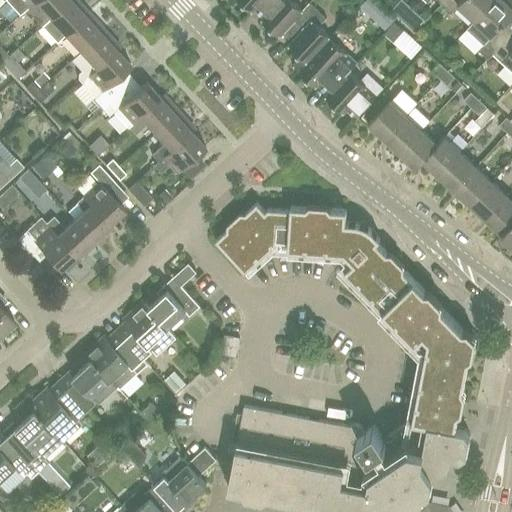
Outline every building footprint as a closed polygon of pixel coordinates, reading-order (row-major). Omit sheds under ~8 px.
[(6,0),(19,13),(23,10),(33,0),(6,0)] [(41,24),(67,0),(33,0),(23,10),(30,17),(32,15),(41,24)] [(89,11),(78,0),(67,0),(41,24),(56,41),(65,33),(89,11)] [(239,0),(251,10),(260,0),(239,0)] [(260,0),(251,10),(251,11),(253,8),(262,17),(260,19),(278,36),(309,2),(302,9),(291,0),(260,0)] [(365,0),(359,7),(371,18),(383,6),(377,0),(365,0)] [(443,0),(441,3),(450,11),(457,4),(473,20),(491,0),(443,0)] [(491,0),(473,20),(466,28),(483,44),(478,48),(487,57),(491,53),(511,30),(511,29),(504,22),(511,12),(511,7),(511,2),(509,0),(491,0)] [(297,70),(329,35),(318,25),(325,17),(309,2),(278,36),(279,36),(292,21),(301,30),(287,44),(300,56),(292,65),(297,70)] [(104,28),(89,11),(65,33),(80,50),(104,28)] [(78,77),(80,80),(116,48),(111,43),(115,40),(104,28),(80,50),(71,58),(81,70),(78,73),(78,77)] [(511,71),(511,30),(491,53),(511,71)] [(324,95),(356,61),(339,46),(340,45),(329,35),(297,70),(315,86),(317,84),(326,92),(324,95)] [(8,54),(0,61),(1,61),(16,78),(25,70),(17,61),(24,55),(17,47),(8,55),(8,54)] [(130,64),(116,48),(80,80),(95,96),(92,98),(100,107),(118,90),(110,82),(130,64)] [(356,62),(356,61),(324,95),(342,112),(345,109),(354,117),(383,86),(366,71),(359,79),(349,70),(356,62)] [(439,77),(446,69),(439,63),(432,70),(439,77)] [(446,69),(439,77),(447,84),(455,77),(446,69)] [(476,71),(471,76),(481,85),(485,80),(476,71)] [(32,94),(38,88),(32,81),(25,87),(32,94)] [(113,111),(127,126),(160,96),(145,81),(125,99),(118,90),(100,107),(108,116),(113,111)] [(38,88),(32,94),(39,102),(46,96),(38,88)] [(471,106),(478,99),(471,92),(463,99),(471,106)] [(164,102),(160,96),(127,126),(127,127),(128,126),(135,133),(146,123),(155,132),(179,110),(168,98),(164,102)] [(405,114),(389,98),(367,122),(383,137),(405,114)] [(478,99),(471,106),(479,114),(486,106),(478,99)] [(189,122),(179,110),(155,132),(164,142),(152,153),(158,159),(153,164),(191,130),(186,125),(189,122)] [(421,128),(405,114),(383,137),(399,152),(421,128)] [(499,125),(507,132),(511,125),(511,122),(506,117),(499,125)] [(415,167),(422,160),(436,143),(421,128),(399,152),(415,167)] [(205,146),(191,130),(153,164),(160,171),(169,163),(176,172),(180,168),(190,179),(206,164),(197,153),(205,146)] [(438,174),(460,151),(443,136),(436,143),(422,160),(438,174)] [(0,148),(0,186),(22,166),(15,158),(12,161),(0,148)] [(475,165),(460,151),(438,174),(454,189),(475,165)] [(112,171),(118,165),(111,158),(105,164),(112,171)] [(82,195),(108,223),(124,209),(105,189),(114,181),(98,163),(89,171),(98,181),(82,195)] [(118,165),(112,171),(119,179),(125,173),(118,165)] [(475,165),(454,189),(469,203),(491,180),(475,165)] [(33,189),(40,183),(27,168),(20,175),(33,189)] [(136,180),(128,188),(143,205),(152,197),(136,180)] [(506,194),(491,180),(469,203),(485,218),(506,194)] [(11,183),(0,193),(0,206),(1,208),(19,192),(11,183)] [(485,218),(500,232),(511,219),(511,199),(506,194),(485,218)] [(73,218),(94,242),(106,231),(103,228),(108,223),(82,195),(75,201),(82,209),(73,218)] [(431,482),(433,473),(447,463),(449,454),(459,456),(466,451),(469,434),(465,427),(455,426),(460,398),(468,358),(465,354),(468,339),(462,333),(462,328),(376,240),(379,237),(372,229),(368,226),(364,224),(360,222),(355,221),(345,220),(346,208),(290,205),(290,209),(267,207),(264,210),(256,201),(215,239),(244,271),(278,241),(287,241),(287,249),(343,252),(352,261),(344,270),(414,342),(423,334),(427,338),(412,418),(383,438),(374,424),(364,431),(359,423),(351,422),(350,425),(243,404),(241,413),(236,412),(232,434),(237,435),(227,487),(334,507),(333,511),(375,511),(386,505),(395,506),(402,501),(407,502),(423,492),(425,486),(431,482)] [(48,225),(74,254),(80,249),(83,252),(94,242),(73,218),(63,227),(53,215),(45,222),(49,225),(48,225)] [(40,216),(26,229),(26,228),(16,237),(21,242),(27,248),(32,254),(40,247),(59,268),(74,254),(48,225),(49,225),(45,222),(40,216)] [(511,219),(500,232),(500,233),(511,243),(511,219)] [(143,302),(166,327),(185,310),(189,315),(199,305),(181,285),(172,275),(162,285),(166,289),(148,306),(144,301),(143,302)] [(0,332),(13,320),(0,305),(0,297),(3,296),(0,292),(0,332)] [(119,332),(142,357),(152,348),(158,354),(176,337),(166,327),(143,302),(125,318),(129,323),(119,332)] [(115,327),(87,353),(117,385),(117,384),(120,388),(148,363),(142,357),(119,332),(115,327)] [(239,337),(223,334),(220,353),(235,356),(239,337)] [(99,402),(117,385),(87,353),(86,353),(91,358),(73,374),(69,370),(59,379),(86,408),(96,399),(99,402)] [(82,424),(76,417),(86,408),(59,379),(30,404),(63,441),(82,424)] [(140,412),(147,420),(158,410),(151,402),(140,412)] [(12,421),(2,430),(38,470),(48,461),(45,457),(63,441),(30,404),(30,405),(34,409),(16,425),(12,421)] [(19,469),(22,466),(31,477),(38,470),(2,430),(0,432),(0,478),(15,464),(19,469)] [(130,438),(120,447),(140,467),(147,455),(130,438)] [(204,446),(187,462),(180,454),(161,471),(164,474),(154,484),(179,511),(182,511),(191,504),(187,500),(206,483),(198,474),(215,458),(204,446)] [(48,461),(38,470),(60,494),(70,484),(48,461)] [(179,511),(154,484),(145,492),(140,487),(121,505),(128,511),(173,511),(177,509),(179,511)] [(83,497),(74,488),(65,497),(74,506),(83,497)] [(452,511),(448,505),(430,502),(414,511),(452,511)]
